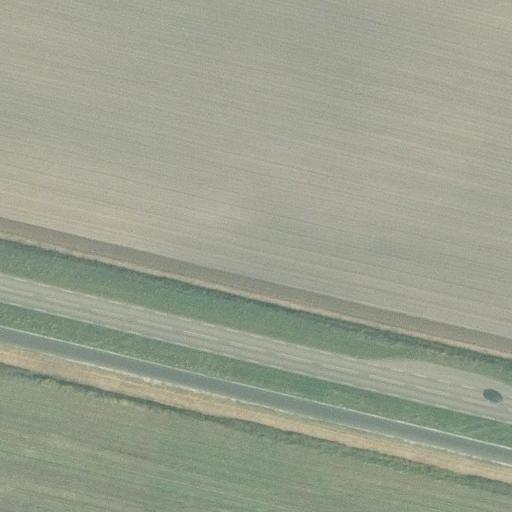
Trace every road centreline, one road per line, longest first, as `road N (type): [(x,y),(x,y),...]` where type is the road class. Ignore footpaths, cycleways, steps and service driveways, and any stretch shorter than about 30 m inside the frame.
road 1 (unclassified): [(511,458),(0,336)]
road 2 (secondary): [(511,411),(0,289)]
